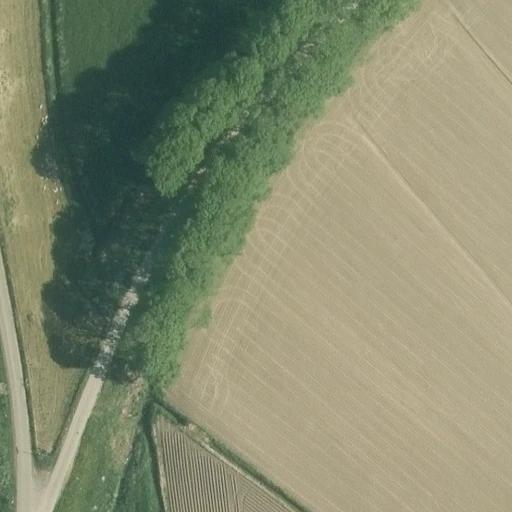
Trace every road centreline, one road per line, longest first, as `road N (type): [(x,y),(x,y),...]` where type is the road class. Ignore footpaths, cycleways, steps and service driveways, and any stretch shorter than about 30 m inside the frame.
road 1 (unclassified): [(40,511),(135,299),(212,167),(358,0)]
road 2 (unclassified): [(32,511),(0,290)]
